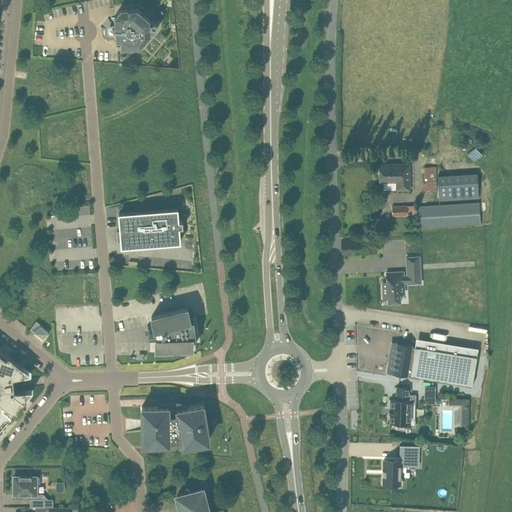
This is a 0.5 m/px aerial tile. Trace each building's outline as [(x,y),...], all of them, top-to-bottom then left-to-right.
[(110,30),(113,33),(116,32),(117,40),(121,40),(121,48),(141,47),(151,34),(151,32),(154,32),(158,28),(157,23),(156,21),(154,21),(154,20),(150,20),(150,18),(137,8),(121,9),(115,17),(116,26),(112,26),(110,30)] [(410,164),(379,165),(380,182),(397,181),(397,189),(410,189),(410,164)] [(424,182),(424,191),(436,191),(436,167),(424,167),(424,182)] [(437,176),(439,200),(479,198),(477,174),(437,176)] [(422,205),(418,205),(420,227),(480,223),(479,202),(466,203),(427,205),(427,201),(422,202),(422,205)] [(392,206),(392,216),(407,215),(414,215),(414,205),(407,205),(392,206)] [(180,241),(177,208),(119,213),(120,231),(117,232),(118,242),(121,242),(121,246),(180,241)] [(383,282),(382,282),(383,283),(383,298),(388,298),(388,302),(400,302),(400,293),(405,293),(404,282),(407,282),(408,283),(408,284),(409,284),(414,283),(415,283),(420,283),(421,283),(421,282),(421,278),(420,257),(406,257),(407,276),(404,276),(403,271),(387,272),(387,282),(383,282)] [(147,325),(150,342),(150,341),(156,341),(156,350),(193,349),(193,337),(197,337),(194,319),(190,320),(188,308),(152,316),(153,324),(148,326),(148,325),(147,325)] [(31,328),(44,339),(49,333),(36,322),(31,328)] [(473,385),(477,355),(415,345),(415,347),(412,347),(412,345),(398,343),(393,374),(407,376),(408,374),(411,374),(410,376),(473,385)] [(0,430),(26,399),(25,390),(19,390),(19,389),(17,376),(24,375),(23,366),(9,355),(0,347),(0,384),(1,390),(0,390),(0,430)] [(391,399),(390,423),(406,423),(405,426),(414,426),(415,399),(411,399),(411,395),(409,395),(409,387),(397,387),(397,399),(391,399)] [(435,393),(425,392),(424,400),(434,401),(435,393)] [(466,399),(456,399),(456,423),(466,424),(466,399)] [(173,413),(176,440),(182,439),(183,445),(199,443),(199,442),(209,440),(207,430),(208,430),(203,404),(188,407),(188,409),(178,412),(173,413)] [(170,441),(176,440),(173,413),(168,413),(158,409),(158,406),(142,406),(143,443),(153,442),(153,443),(170,443),(170,441)] [(384,459),(383,484),(394,484),(394,486),(399,486),(399,484),(400,484),(401,465),(418,465),(419,446),(420,446),(420,445),(400,445),(401,445),(400,460),(384,459)] [(14,486),(13,495),(32,495),(37,495),(37,494),(37,484),(40,484),(40,477),(37,477),(37,476),(16,476),(15,486),(14,486)] [(223,511),(223,509),(211,511),(208,511),(203,488),(177,495),(181,511),(223,511)]
